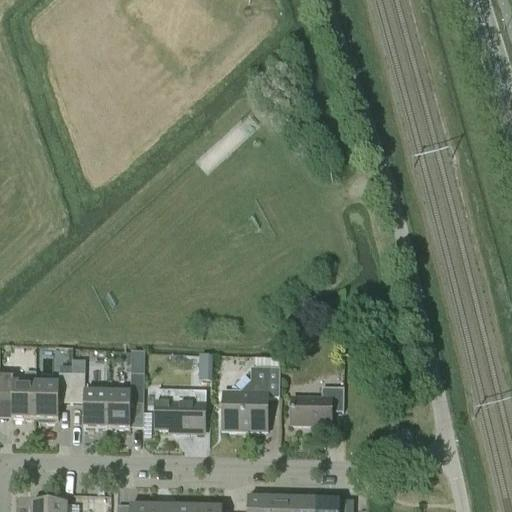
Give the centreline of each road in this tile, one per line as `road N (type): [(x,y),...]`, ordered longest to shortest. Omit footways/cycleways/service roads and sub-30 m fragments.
road 1 (unclassified): [(449,451),(408,248),(323,0)]
road 2 (residential): [(4,463),(355,471),(449,451)]
road 3 (tertiary): [(511,134),(471,0)]
